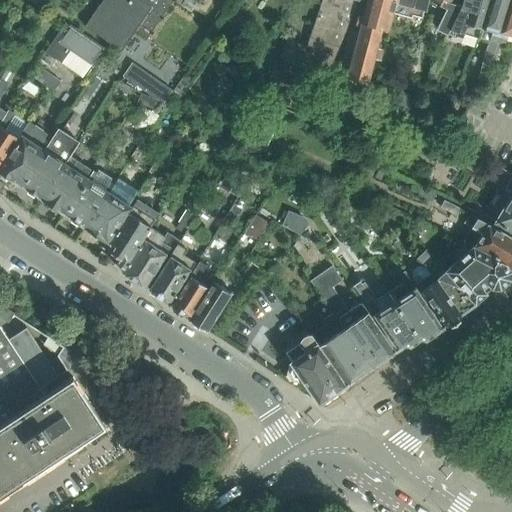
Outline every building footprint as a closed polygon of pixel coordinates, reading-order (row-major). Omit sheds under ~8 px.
[(102,0),(85,25),(122,51),(136,31),(147,38),(173,0),(102,0)] [(322,0),(310,37),(339,47),(358,0),(322,0)] [(397,2),(397,0),(367,0),(363,17),(358,16),(356,24),(361,26),(357,39),(348,37),(341,66),(350,68),(348,76),(368,81),(382,27),(388,29),(393,12),(395,2),(397,2)] [(397,0),(397,2),(395,2),(393,12),(411,17),(412,14),(421,17),(423,9),(426,10),(428,0),(397,0)] [(433,0),(432,3),(431,6),(435,8),(436,4),(447,9),(443,15),(450,19),(443,32),(448,34),(450,29),(462,8),(463,5),(454,3),(454,0),(433,0)] [(454,0),(454,3),(463,5),(462,8),(450,29),(478,38),(489,0),(454,0)] [(509,0),(489,0),(478,38),(490,41),(488,46),(487,45),(482,62),(491,65),(492,60),(509,0)] [(511,0),(509,0),(492,60),(501,62),(504,50),(503,50),(508,34),(511,35),(511,0)] [(96,68),(108,51),(70,25),(70,26),(65,23),(44,51),(82,77),(91,65),(96,68)] [(474,96),(470,102),(483,109),(487,103),(474,96)] [(5,116),(0,123),(0,166),(28,124),(8,111),(5,116)] [(28,124),(0,166),(0,172),(18,184),(46,141),(43,139),(46,134),(29,122),(28,124)] [(41,199),(42,199),(70,156),(79,142),(58,128),(21,185),(41,198),(41,199)] [(70,156),(42,199),(62,212),(90,169),(70,156)] [(224,182),(241,193),(254,172),(236,162),(224,182)] [(85,227),(85,228),(113,184),(110,182),(112,179),(98,170),(96,173),(93,171),(65,213),(85,226),(85,227)] [(511,175),(508,182),(498,175),(495,179),(485,173),(465,207),(483,216),(484,215),(511,232),(511,175)] [(113,184),(85,228),(105,241),(133,197),(113,184)] [(117,263),(124,267),(150,227),(159,214),(137,200),(134,205),(109,242),(112,249),(111,250),(121,257),(117,263)] [(461,209),(444,200),(441,207),(455,219),(461,209)] [(506,264),(511,271),(511,269),(511,236),(503,231),(469,214),(464,223),(471,227),(464,240),(466,241),(490,253),(506,264)] [(150,227),(124,267),(121,271),(145,287),(171,248),(174,250),(180,241),(167,232),(164,236),(150,227)] [(437,278),(439,279),(461,287),(475,303),(492,288),(500,288),(511,279),(511,271),(506,264),(490,253),(466,241),(454,252),(459,258),(445,271),(440,265),(440,263),(427,249),(416,258),(425,267),(430,273),(437,278)] [(149,289),(169,302),(195,263),(174,250),(149,289)] [(332,266),(311,281),(333,313),(343,328),(345,327),(372,366),(374,364),(377,369),(382,365),(379,361),(395,350),(360,299),(356,302),(357,305),(349,311),(332,286),(341,279),(332,266)] [(439,279),(437,278),(430,273),(425,267),(422,266),(419,266),(413,270),(412,273),(412,276),(413,279),(445,324),(446,324),(451,325),(460,319),(460,313),(475,303),(461,287),(439,279)] [(173,308),(189,319),(213,281),(195,269),(172,304),(173,308)] [(213,281),(189,319),(207,330),(236,284),(219,273),(213,281)] [(420,337),(389,292),(376,300),(374,297),(375,296),(370,288),(371,287),(365,278),(363,280),(363,279),(351,287),(360,299),(371,315),(374,314),(397,348),(405,343),(410,345),(420,337)] [(403,283),(389,292),(420,337),(426,338),(443,326),(415,287),(408,291),(403,283)] [(0,494),(64,453),(69,460),(77,454),(73,447),(105,426),(73,377),(46,395),(41,388),(59,376),(26,327),(9,339),(0,326),(0,315),(8,320),(12,314),(12,313),(2,307),(0,305),(0,494)] [(327,323),(311,335),(346,384),(369,368),(342,329),(343,328),(333,313),(324,319),(327,323)] [(346,384),(311,335),(311,334),(286,351),(292,360),(290,361),(292,364),(288,367),(287,372),(292,380),(298,381),(302,379),(319,403),(346,384)]
